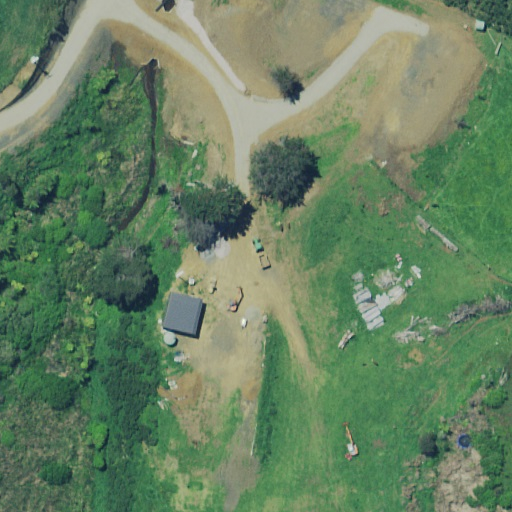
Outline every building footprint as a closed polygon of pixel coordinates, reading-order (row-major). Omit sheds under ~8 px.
[(488,49),(475,43),(470,51),(483,58),(488,49)] [(478,63),(467,56),(461,65),(472,73),(478,63)] [(406,74),(388,67),(384,78),(388,79),(379,104),(390,108),(388,116),(403,121),(406,114),(416,118),(426,91),(403,82),(406,74)] [(394,349),(377,343),(372,357),(389,363),(394,349)] [(217,389),(194,384),(188,411),(183,410),(181,421),(219,430),(223,413),(212,411),(217,389)]
